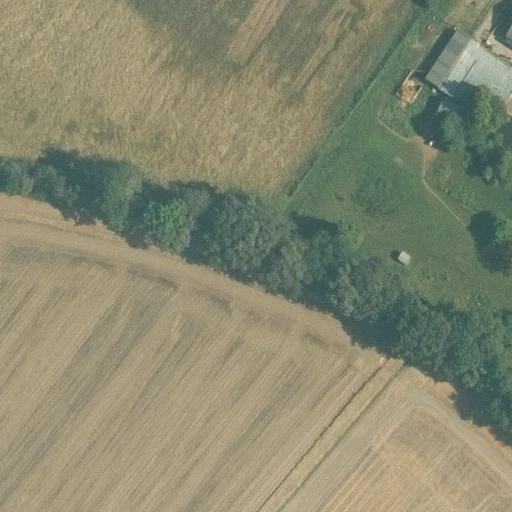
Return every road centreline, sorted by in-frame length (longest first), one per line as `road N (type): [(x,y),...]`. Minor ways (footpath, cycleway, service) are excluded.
road 1 (track): [(407,359),(278,511)]
road 2 (track): [(407,359),(431,360),(476,388),(511,425)]
